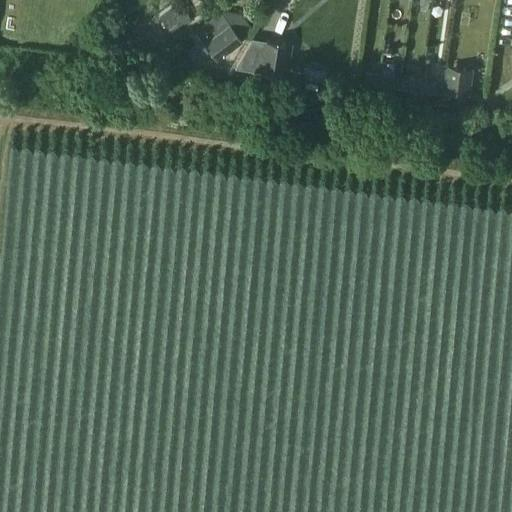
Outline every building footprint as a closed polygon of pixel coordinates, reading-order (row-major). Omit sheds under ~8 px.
[(157,11),(166,30),(187,20),(178,1),(157,11)] [(242,41),(240,38),(252,30),(241,15),(221,12),(195,32),(203,43),(216,60),(242,41)] [(251,38),(235,66),(281,72),(284,44),(285,43),(251,38)] [(380,75),(378,86),(380,86),(393,87),(394,77),(396,65),(381,63),(380,75)] [(365,74),(364,84),(366,84),(378,86),(380,75),(365,74)] [(447,77),(445,91),(471,95),(473,80),(447,77)] [(409,79),(407,89),(409,89),(421,91),(423,81),(409,79)] [(423,81),(421,91),(423,91),(435,92),(437,82),(424,81),(423,81)]
